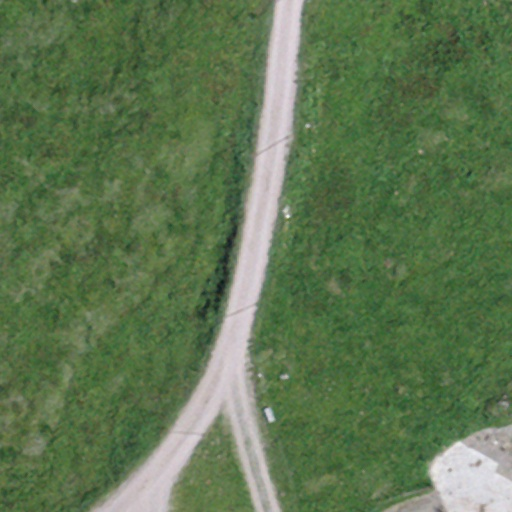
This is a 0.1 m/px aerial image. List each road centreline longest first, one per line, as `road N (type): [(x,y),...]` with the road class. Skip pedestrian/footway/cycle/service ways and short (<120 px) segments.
road 1 (track): [(293,0),(244,306),(187,425),(142,479),(98,511)]
road 2 (track): [(265,511),(219,371)]
